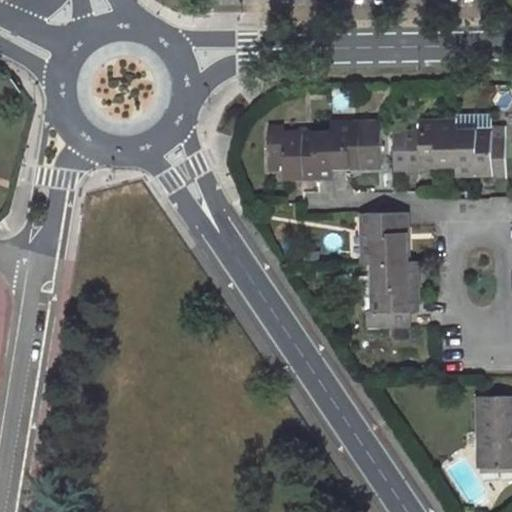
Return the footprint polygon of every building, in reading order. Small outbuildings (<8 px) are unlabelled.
[(457,131),(457,122),(422,122),(422,129),(408,129),(409,171),(422,171),(422,165),(458,164),(457,131)] [(382,165),(382,123),(333,123),(333,133),(333,167),(382,165)] [(494,137),(494,131),(457,131),(458,164),(458,173),(493,173),(493,179),(507,178),(507,137),(494,137)] [(333,133),(283,133),(284,176),(333,176),(333,167),(333,133)] [(407,212),(364,212),(365,262),(374,262),(407,261),(407,212)] [(367,311),(367,328),(410,327),(410,311),(417,310),(417,261),(407,261),(374,262),(375,311),(367,311)] [(511,393),(478,395),(480,466),(511,465),(511,393)]
